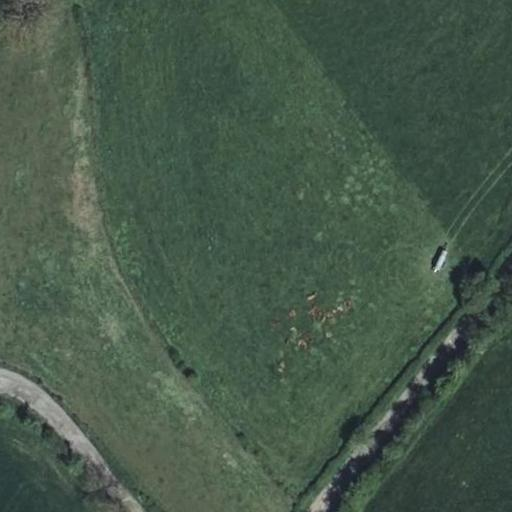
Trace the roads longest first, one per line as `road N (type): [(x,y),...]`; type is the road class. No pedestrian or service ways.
road 1 (track): [(319,511),(511,267)]
road 2 (track): [(0,395),(128,511)]
